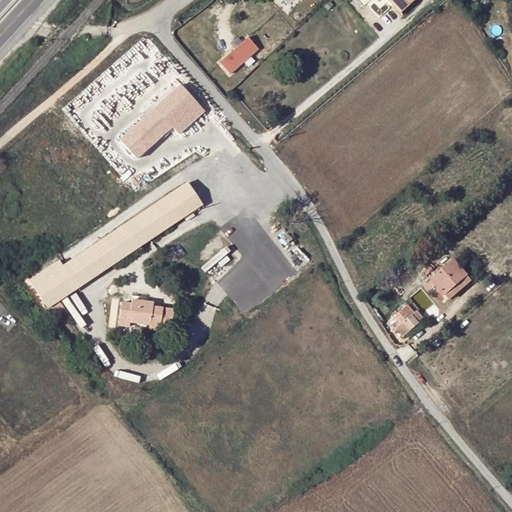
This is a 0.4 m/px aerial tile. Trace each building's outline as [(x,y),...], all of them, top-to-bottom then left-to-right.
[(388,0),(400,13),(414,0),(388,0)] [(249,38),(220,63),(230,74),(258,49),(249,38)] [(72,105),(86,94),(84,91),(70,102),(72,105)] [(87,93),(86,94),(72,105),(83,118),(98,106),(87,93)] [(161,137),(172,128),(155,109),(120,141),(137,160),(161,137)] [(63,267),(59,261),(29,281),(48,309),(58,303),(203,206),(188,184),(63,267)] [(437,291),(443,298),(446,295),(468,275),(455,260),(432,280),(440,289),(437,291)] [(472,280),(468,275),(446,295),(443,298),(447,302),(472,280)] [(122,304),(120,327),(129,328),(130,323),(150,326),(149,331),(160,332),(163,309),(153,308),(153,303),(132,301),(131,305),(122,304)] [(60,306),(58,303),(48,309),(50,312),(60,306)] [(408,304),(389,321),(403,337),(424,318),(417,310),(414,312),(408,304)]
